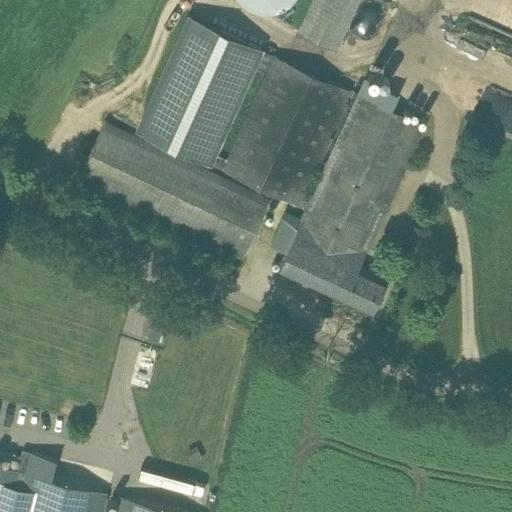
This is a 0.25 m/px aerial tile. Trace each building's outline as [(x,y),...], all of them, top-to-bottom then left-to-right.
[(258,9),(266,10),(279,8),(288,2),(291,0),(290,0),(244,0),(247,2),(258,9)] [(311,0),(297,33),(337,50),(359,0),(311,0)] [(189,11),(137,128),(207,161),(208,160),(224,167),(229,157),(212,150),(251,64),(268,71),(276,54),(259,46),(260,45),(189,11)] [(351,88),(276,54),(268,71),(229,157),(224,167),(224,168),(307,206),(302,217),(285,210),(271,241),(288,249),(279,267),(333,292),(358,239),(370,244),(402,175),(426,122),(393,107),(360,92),(336,145),(328,161),(323,158),(319,157),(330,135),(340,112),(345,101),(351,88)] [(106,120),(96,141),(88,137),(81,152),(89,155),(79,177),(244,256),(271,199),(106,120)] [(475,149),(493,157),(503,133),(485,126),(475,149)] [(397,257),(412,264),(427,230),(412,223),(397,257)] [(358,239),(333,292),(373,311),(381,293),(389,276),(361,263),(370,244),(358,239)] [(157,315),(166,320),(171,310),(161,306),(157,315)] [(149,337),(158,341),(164,324),(154,321),(149,337)] [(104,511),(110,491),(51,476),(56,457),(24,448),(19,468),(7,511),(104,511)] [(0,511),(7,511),(19,468),(0,462),(0,511)] [(189,511),(120,495),(115,511),(189,511)]
